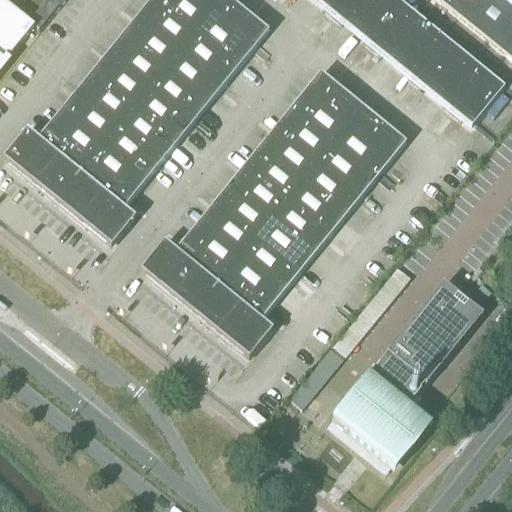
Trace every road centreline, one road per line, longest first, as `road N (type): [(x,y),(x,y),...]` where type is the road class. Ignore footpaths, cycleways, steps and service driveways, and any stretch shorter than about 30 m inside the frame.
road 1 (unclassified): [(213,511),(147,402),(0,283)]
road 2 (primary): [(211,511),(0,343)]
road 3 (unclassified): [(511,181),(366,359)]
road 4 (primary): [(0,377),(157,511)]
